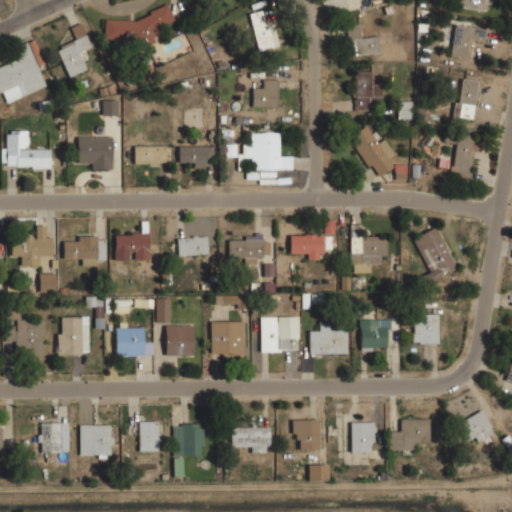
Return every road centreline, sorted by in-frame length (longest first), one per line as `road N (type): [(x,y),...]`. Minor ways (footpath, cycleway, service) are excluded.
road 1 (residential): [(500,213),(410,196),(0,202)]
road 2 (residential): [(456,379),(426,387),(0,391)]
road 3 (residential): [(511,134),(476,358),(456,379)]
road 4 (residential): [(299,0),(315,49),(317,196)]
